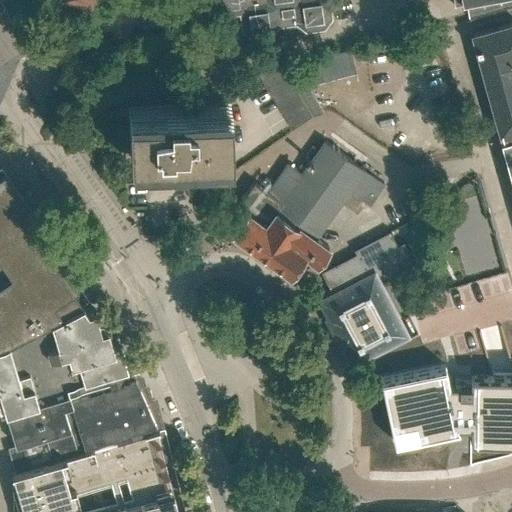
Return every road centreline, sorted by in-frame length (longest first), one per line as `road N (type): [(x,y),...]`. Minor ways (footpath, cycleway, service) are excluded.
road 1 (unclassified): [(159,329),(181,283),(203,265),(237,262),(273,287),(316,340),(339,390),(342,431),(323,467)]
road 2 (residential): [(323,467),(367,493),(440,491),(511,476)]
road 3 (unclassified): [(227,511),(159,329)]
